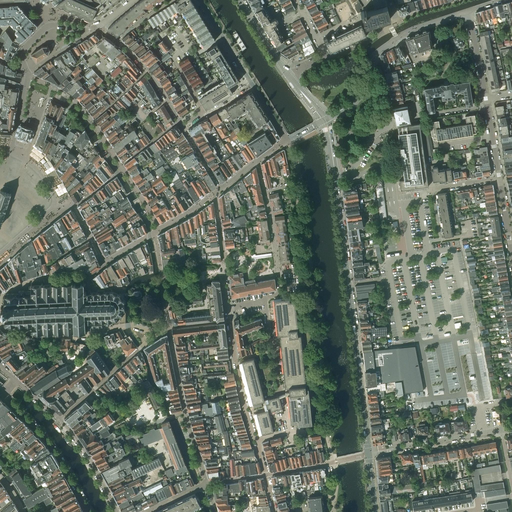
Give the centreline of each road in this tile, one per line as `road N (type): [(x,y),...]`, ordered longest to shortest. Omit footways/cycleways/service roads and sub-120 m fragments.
road 1 (secondary): [(368,453),(335,179)]
road 2 (residential): [(227,307),(220,189),(182,127)]
road 3 (residential): [(205,484),(168,326),(155,334)]
road 4 (residential): [(3,394),(47,440),(89,511)]
road 5 (residential): [(335,179),(349,177),(370,139),(389,124),(383,83),(366,75)]
road 6 (residential): [(257,441),(227,307)]
road 7 (residential): [(182,127),(148,73),(96,26)]
road 8 (residential): [(366,75),(376,53),(400,35),(467,11)]
